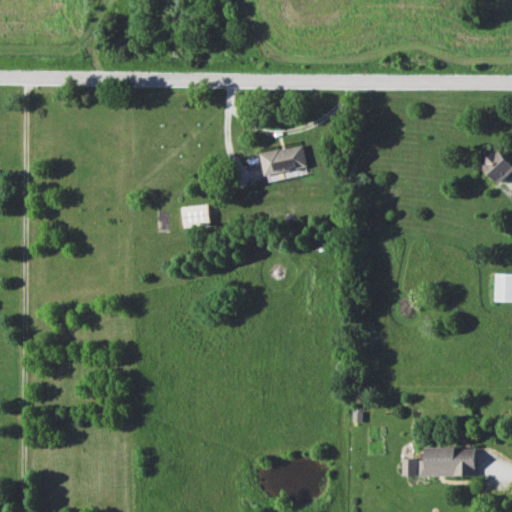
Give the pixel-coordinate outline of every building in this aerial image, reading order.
[(260,153),(267,182),(278,179),(276,172),(308,165),(303,143),(260,153)] [(511,171),(511,163),(498,149),(481,164),(499,184),(511,171)] [(182,206),(184,226),(210,224),(208,204),(182,206)] [(511,273),(495,273),(495,300),(511,300),(511,273)] [(475,447),(425,447),(425,460),(418,460),(418,457),(403,458),(404,475),(475,475),(475,447)]
